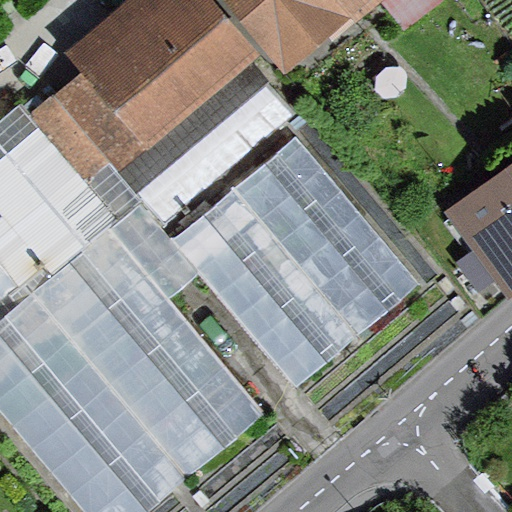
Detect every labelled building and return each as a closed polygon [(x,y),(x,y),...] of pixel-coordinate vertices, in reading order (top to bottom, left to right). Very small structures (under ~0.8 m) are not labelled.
[(245,58),(266,41),(231,0),(117,0),(102,12),(65,44),(81,64),(53,87),(110,155),(117,164),(245,58)] [(231,0),(266,41),(282,62),(349,6),(343,0),(231,0)] [(343,0),(349,6),(356,15),(374,0),(380,0),(403,28),(436,0),(343,0)] [(296,119),(245,58),(117,164),(142,194),(168,225),(296,119)] [(84,177),(110,155),(53,87),(27,108),(84,177)] [(0,102),(0,304),(20,288),(24,292),(108,223),(142,194),(117,164),(110,155),(84,177),(27,108),(13,92),(0,102)] [(422,277),(298,130),(174,235),(297,382),(422,277)] [(508,292),(511,288),(511,157),(445,207),(508,292)] [(145,511),(266,412),(108,223),(24,292),(0,312),(0,421),(75,511),(145,511)]
